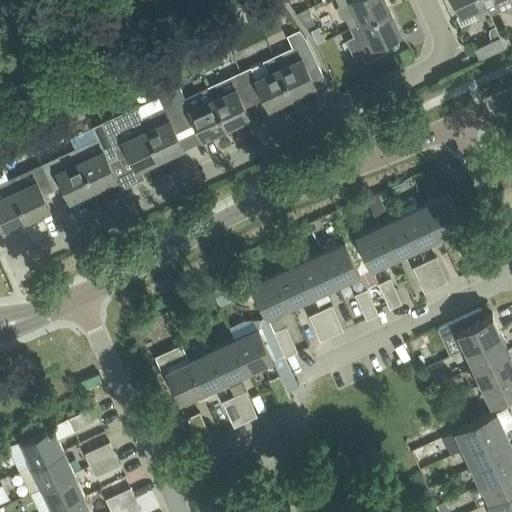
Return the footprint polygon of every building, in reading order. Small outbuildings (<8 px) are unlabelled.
[(347,19),(351,27),(391,9),(386,0),(338,0),(339,1),(337,8),(340,16),(347,19)] [(490,13),(484,0),(455,0),(461,12),(474,6),(480,18),(490,13)] [(511,0),(484,0),(490,13),(501,8),(511,10),(511,0)] [(267,1),(263,7),(267,14),(274,14),(278,8),(275,1),(267,1)] [(315,21),(308,6),(296,12),(306,26),(315,21)] [(391,9),(351,27),(356,37),(361,49),(366,60),(397,45),(392,35),(401,31),(391,9)] [(215,28),(211,19),(200,24),(204,33),(215,28)] [(319,64),(308,40),(300,28),(299,29),(288,34),(293,46),(285,50),(275,55),(293,94),(316,83),(309,69),(319,64)] [(480,58),(505,46),(500,35),(475,47),(480,58)] [(252,66),(241,70),(253,95),(263,90),(269,105),(293,94),(275,55),(264,60),(270,71),(257,77),(252,66)] [(130,59),(120,63),(126,77),(135,73),(130,59)] [(241,70),(231,75),(219,81),(208,86),(226,125),(249,114),(243,100),(253,95),(241,70)] [(180,85),(170,90),(187,126),(196,121),(203,136),(226,125),(208,86),(199,90),(185,97),(180,85)] [(62,89),(52,94),(58,109),(69,104),(62,89)] [(170,90),(137,105),(142,117),(160,156),(183,145),(176,131),(187,126),(170,90)] [(31,121),(24,106),(17,110),(24,124),(31,121)] [(160,156),(142,117),(118,128),(113,115),(104,120),(121,156),(130,152),(137,166),(160,156)] [(30,134),(39,129),(34,119),(25,124),(30,134)] [(97,136),(76,146),(94,186),(117,176),(110,161),(121,156),(104,120),(92,125),(97,136)] [(94,186),(76,146),(43,162),(54,187),(64,183),(70,197),(94,186)] [(9,177),(28,217),(50,207),(44,192),(54,187),(43,162),(9,177)] [(28,217),(9,177),(0,181),(0,219),(4,228),(28,217)] [(449,191),(426,202),(441,234),(464,223),(449,191)] [(441,234),(426,202),(403,213),(418,245),(441,234)] [(394,255),(418,245),(403,213),(380,224),(394,255)] [(371,266),(394,255),(380,224),(356,235),(371,266)] [(471,239),(459,245),(471,269),(483,264),(471,239)] [(345,240),(322,251),(337,282),(360,271),(345,240)] [(314,293),(337,282),(322,251),(299,261),(314,293)] [(436,255),(435,256),(425,261),(437,285),(448,280),(436,255)] [(290,304),(314,293),(299,261),(276,272),(290,304)] [(437,285),(425,261),(415,265),(413,266),(425,291),(437,285)] [(290,304),(276,272),(252,283),(267,315),(290,304)] [(246,273),(212,289),(214,293),(220,305),(244,293),(252,289),(254,288),(246,273)] [(390,277),(379,282),(390,307),(402,302),(390,277)] [(379,312),(367,288),(355,293),(367,318),(379,312)] [(332,304),(321,309),(332,334),(344,328),(332,304)] [(176,310),(179,318),(190,314),(187,306),(176,310)] [(321,339),(332,334),(321,309),(309,314),(321,339)] [(457,328),(466,346),(501,330),(492,311),(457,328)] [(250,368),(273,357),(285,352),(275,331),(270,321),(267,315),(260,318),(262,324),(235,336),(250,368)] [(275,331),(286,325),(282,316),(270,321),(275,331)] [(286,325),(275,331),(285,352),(286,355),(298,350),(286,325)] [(509,348),(501,330),(466,346),(474,364),(509,348)] [(227,379),(250,368),(235,336),(212,347),(227,379)] [(204,389),(189,358),(181,342),(154,355),(162,373),(167,371),(180,400),(195,393),(196,396),(200,398),(206,395),(206,396),(207,396),(204,389)] [(204,389),(227,379),(212,347),(189,358),(204,389)] [(483,382),(511,368),(511,353),(509,348),(474,364),(483,382)] [(511,368),(483,382),(491,400),(511,390),(511,368)] [(288,389),(287,387),(280,373),(269,379),(280,404),(292,398),(288,389)] [(234,395),(245,390),(241,381),(230,386),(234,395)] [(245,390),(234,395),(246,420),(257,414),(246,389),(245,390)] [(234,425),(246,420),(234,395),(223,400),(234,425)] [(94,406),(68,418),(73,429),(99,417),(94,406)] [(457,428),(466,446),(504,428),(496,410),(457,428)] [(188,416),(199,440),(200,441),(211,436),(200,411),(188,416)] [(53,424),(19,440),(30,463),(63,448),(53,424)] [(466,446),(474,464),(511,446),(511,444),(504,428),(466,446)] [(83,453),(89,464),(115,452),(110,440),(83,453)] [(511,468),(511,446),(474,464),(482,482),(511,468)] [(30,463),(41,486),(74,471),(63,448),(30,463)] [(115,452),(89,464),(94,476),(120,463),(115,452)] [(478,505),(490,499),(491,500),(511,490),(511,468),(482,482),(483,484),(471,490),(478,505)] [(74,471),(41,486),(52,509),(85,494),(74,471)] [(105,498),(110,510),(136,497),(131,486),(105,498)] [(511,511),(511,490),(491,500),(496,511),(511,511)] [(52,509),(53,511),(93,511),(85,494),(52,509)] [(136,497),(110,510),(111,511),(135,511),(142,509),(136,497)] [(446,511),(450,510),(445,500),(437,504),(441,511),(446,511)] [(266,511),(296,511),(291,501),(266,511)]
